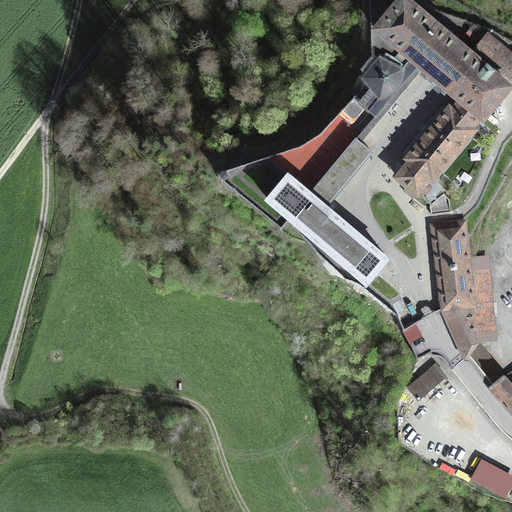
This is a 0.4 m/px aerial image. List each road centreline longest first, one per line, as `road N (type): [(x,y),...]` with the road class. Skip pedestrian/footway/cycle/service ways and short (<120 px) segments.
road 1 (track): [(245,511),(208,419),(192,403),(99,389),(26,416),(5,408),(0,395)]
road 2 (track): [(0,387),(41,228),(47,111)]
road 3 (track): [(53,102),(135,0)]
